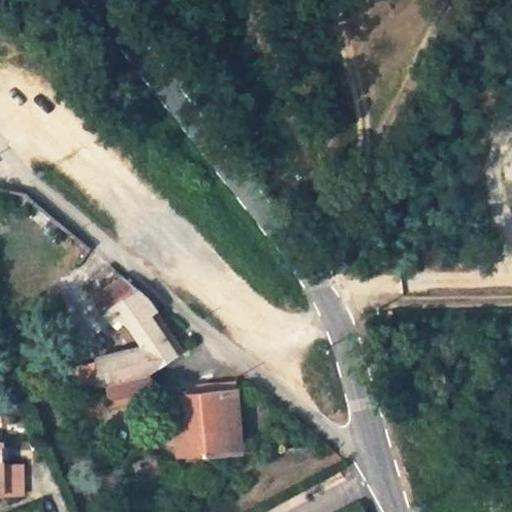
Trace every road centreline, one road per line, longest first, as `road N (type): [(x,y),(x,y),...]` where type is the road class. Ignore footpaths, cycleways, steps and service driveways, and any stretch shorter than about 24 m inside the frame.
road 1 (unclassified): [(95,0),(330,302),(383,479)]
road 2 (residential): [(383,479),(0,152)]
road 3 (unknown): [(330,302),(511,302)]
